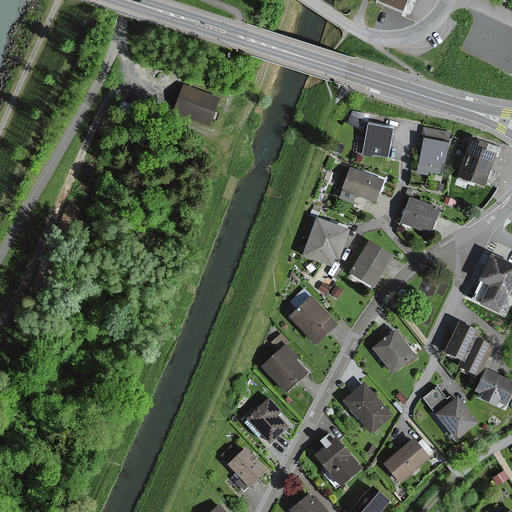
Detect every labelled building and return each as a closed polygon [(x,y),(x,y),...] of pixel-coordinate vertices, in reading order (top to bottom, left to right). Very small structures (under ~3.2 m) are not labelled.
[(379,0),(378,1),(403,11),(407,0),(379,0)] [(220,98),(184,85),(173,113),(209,127),(220,98)] [(359,129),(363,119),(351,114),(347,124),(359,129)] [(389,158),(394,129),(368,124),(362,156),(374,158),(374,156),(389,158)] [(424,139),(417,174),(429,176),(429,172),(443,175),(451,133),(423,128),(421,138),(424,139)] [(487,150),(489,144),(471,138),(457,177),(485,187),(497,154),(487,150)] [(342,154),(344,146),(335,143),(333,151),(342,154)] [(332,171),(336,159),(329,157),(325,168),(332,171)] [(384,180),(351,167),(339,198),(354,204),(357,195),(376,202),(384,180)] [(432,235),(441,208),(410,197),(400,223),(432,235)] [(455,201),(446,197),(444,203),(453,207),(455,201)] [(321,207),(312,204),(309,215),(317,218),(321,207)] [(351,230),(317,217),(303,256),(333,267),(336,258),(340,260),(351,230)] [(394,255),(369,240),(349,275),(374,290),(394,255)] [(511,262),(493,253),(480,281),(489,285),(480,305),(500,315),(511,291),(511,262)] [(327,295),(331,288),(322,283),(318,290),(327,295)] [(343,291),(337,286),(331,294),(338,299),(343,291)] [(339,324),(305,288),(290,302),(297,309),(289,317),(316,346),(339,324)] [(446,353),(464,361),(474,337),(478,339),(482,332),(460,322),(446,353)] [(417,356),(396,330),(373,348),(394,375),(417,356)] [(262,367),(287,393),(309,373),(297,360),(300,358),(287,344),(290,342),(282,333),(273,341),(281,349),(262,367)] [(464,361),(461,367),(482,376),(485,369),(495,346),(478,339),(474,337),(464,361)] [(511,394),(511,381),(485,369),(482,376),(475,391),(483,395),(481,399),(497,406),(499,403),(507,406),(511,394)] [(394,416),(365,382),(343,401),(372,434),(394,416)] [(480,423),(458,396),(453,400),(450,396),(447,399),(438,387),(423,399),(457,441),(480,423)] [(408,400),(400,392),(396,397),(403,404),(408,400)] [(283,412),(269,397),(246,419),(270,444),(289,427),(278,416),(283,412)] [(326,448),(316,456),(342,487),(363,468),(337,437),(334,439),(329,434),(321,442),(326,448)] [(422,439),(418,443),(414,438),(384,463),(401,483),(431,458),(430,457),(434,453),(422,439)] [(372,456),(377,447),(373,445),(368,453),(372,456)] [(268,471),(246,447),(237,456),(230,447),(220,456),(240,478),(235,483),(244,492),(268,471)] [(504,471),(493,478),(498,487),(509,480),(504,471)] [(372,486),(349,511),(380,511),(390,501),(372,486)] [(314,499),(310,494),(289,511),(290,511),(329,511),(316,497),(314,499)]
